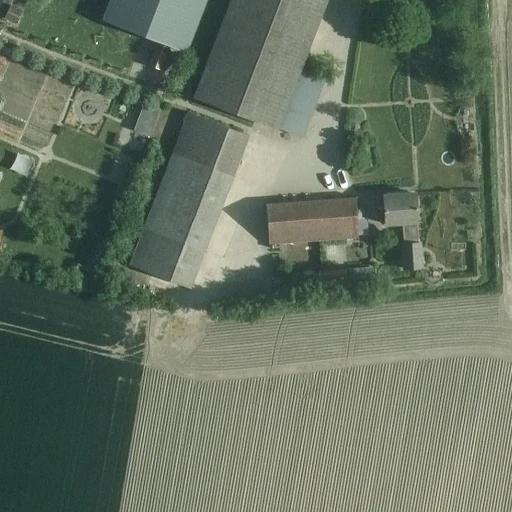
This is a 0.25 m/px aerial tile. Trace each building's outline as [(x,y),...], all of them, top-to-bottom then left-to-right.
[(109,0),(102,20),(103,20),(104,18),(185,49),(184,51),(185,52),(205,0),(109,0)] [(231,0),(195,95),(278,127),(326,0),(231,0)] [(149,64),(160,69),(169,46),(157,41),(149,64)] [(160,110),(145,104),(135,130),(150,136),(160,110)] [(190,288),(238,161),(248,135),(188,112),(130,265),(190,288)] [(22,144),(8,152),(16,164),(29,156),(22,144)] [(444,195),(465,204),(471,188),(450,180),(444,195)] [(402,223),(403,244),(401,244),(403,269),(422,267),(420,243),(418,243),(416,222),(417,222),(415,193),(383,195),(385,224),(402,223)] [(357,237),(356,197),(265,204),(269,244),(357,237)] [(344,271),(319,273),(320,289),(345,287),(344,271)]
